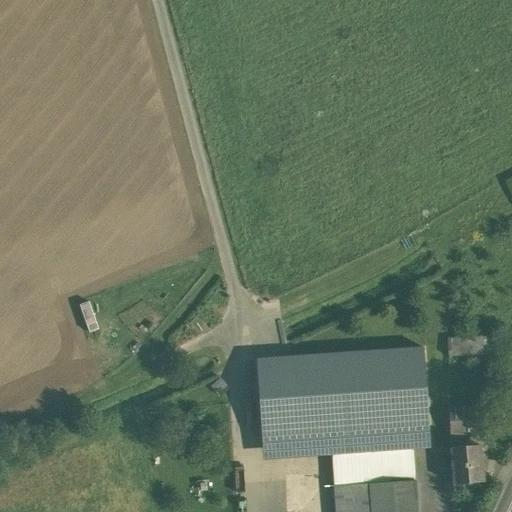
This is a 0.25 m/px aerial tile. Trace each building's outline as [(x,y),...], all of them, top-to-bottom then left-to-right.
[(495,340),(447,342),(448,357),(493,355),(495,340)] [(423,349),(256,360),(262,440),(429,428),(423,349)] [(477,409),(449,411),(450,433),(458,433),(479,431),(477,409)] [(458,433),(450,433),(450,440),(451,448),(459,448),(458,433)] [(459,448),(451,448),(454,485),(482,483),(479,446),(459,448)] [(413,449),(332,455),(332,456),(334,487),(370,485),(415,481),(413,449)] [(415,481),(370,485),(371,511),(417,511),(415,482),(415,481)] [(371,511),(370,485),(334,487),(335,511),(371,511)]
